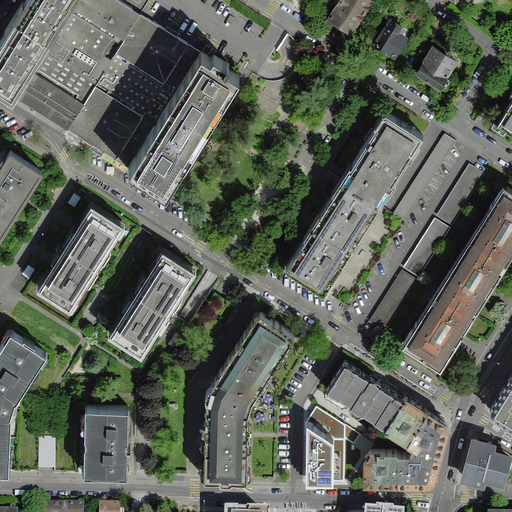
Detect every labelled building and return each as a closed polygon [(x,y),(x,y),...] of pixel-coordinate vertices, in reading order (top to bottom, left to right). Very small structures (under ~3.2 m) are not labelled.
[(49,36),(70,5),(72,0),(24,0),(15,15),(49,36)] [(140,14),(118,0),(72,0),(70,5),(116,34),(124,39),(140,14)] [(352,0),(338,0),(329,16),(354,32),(368,10),(352,0)] [(352,0),(368,10),(374,0),(352,0)] [(70,5),(49,36),(13,94),(68,128),(104,71),(105,71),(97,66),(116,34),(70,5)] [(140,14),(124,39),(105,71),(104,71),(68,128),(68,129),(129,167),(155,125),(165,109),(171,101),(186,76),(202,51),(141,13),(140,14)] [(442,21),(431,14),(422,28),(433,35),(442,21)] [(13,94),(49,36),(15,15),(0,39),(0,86),(13,95),(13,94)] [(393,16),(376,44),(397,57),(410,35),(401,30),(405,23),(393,16)] [(124,39),(116,34),(97,66),(105,71),(124,39)] [(460,58),(434,42),(416,71),(443,87),(444,84),(449,76),(460,58)] [(211,57),(202,51),(186,76),(225,100),(240,75),(227,67),(211,57)] [(214,53),(211,57),(227,67),(230,63),(214,53)] [(225,100),(186,76),(171,101),(208,124),(225,100)] [(452,78),(449,76),(444,84),(447,86),(450,86),(453,80),(452,78)] [(511,99),(511,101),(497,121),(511,130),(511,99)] [(208,124),(171,101),(165,109),(155,125),(193,149),(208,124)] [(423,135),(388,112),(369,141),(349,173),(343,181),(379,204),(423,135)] [(193,149),(155,125),(129,167),(166,191),(193,149)] [(457,141),(445,133),(393,213),(406,221),(457,141)] [(11,150),(0,166),(0,196),(17,208),(42,169),(11,150)] [(471,165),(440,215),(452,223),(484,173),(471,165)] [(351,248),(379,204),(343,181),(340,186),(315,225),(351,248)] [(511,191),(503,186),(471,238),(506,260),(511,251),(511,191)] [(0,234),(17,208),(0,196),(0,234)] [(94,200),(39,283),(72,304),(126,221),(94,200)] [(449,227),(436,220),(406,267),(419,274),(449,227)] [(351,248),(315,225),(288,268),(324,291),(351,248)] [(506,260),(471,238),(438,290),(474,311),(485,294),(495,278),(506,260)] [(165,246),(111,331),(144,352),(198,267),(165,246)] [(416,279),(404,271),(372,321),(385,328),(416,279)] [(474,311),(438,290),(406,342),(434,360),(442,365),(453,347),(462,331),(474,311)] [(221,313),(229,301),(215,293),(208,305),(221,313)] [(253,318),(237,344),(273,367),(295,332),(261,311),(255,319),(253,318)] [(47,351),(11,329),(0,345),(0,386),(17,397),(47,351)] [(258,390),(273,367),(237,344),(216,377),(258,390)] [(386,425),(404,397),(379,381),(380,380),(371,374),(370,375),(345,359),(327,388),(329,389),(350,402),(350,404),(350,407),(351,409),(357,413),(362,411),(363,410),(375,417),(374,418),(386,425)] [(511,374),(492,405),(491,409),(493,411),(511,423),(511,374)] [(258,390),(216,377),(212,383),(209,385),(207,388),(205,394),(206,399),(206,434),(248,435),(248,410),(252,398),(258,390)] [(17,397),(0,386),(0,413),(11,414),(17,397)] [(350,402),(329,389),(325,394),(326,399),(342,410),(350,407),(350,404),(350,402)] [(408,440),(427,409),(405,395),(404,397),(386,425),(408,440)] [(128,405),(86,405),(85,436),(128,437),(128,405)] [(446,421),(427,409),(408,440),(413,443),(412,447),(439,454),(447,426),(447,423),(446,421)] [(11,414),(0,413),(0,468),(9,469),(11,414)] [(367,429),(363,435),(375,442),(379,436),(367,429)] [(247,477),(248,435),(206,434),(205,476),(247,477)] [(40,465),(56,465),(56,437),(40,436),(40,465)] [(128,437),(85,436),(84,463),(89,468),(89,471),(99,471),(102,473),(106,473),(109,473),(113,472),(122,472),(122,469),(127,464),(128,437)] [(492,443),(475,438),(464,476),(482,481),(484,475),(490,453),(497,455),(497,453),(498,450),(490,448),(492,443)] [(439,454),(412,447),(411,451),(398,450),(398,480),(428,481),(430,480),(432,479),(433,477),(439,454)] [(398,480),(398,450),(397,449),(371,448),(366,456),(366,480),(398,480)] [(508,456),(497,453),(497,455),(490,453),(484,475),(491,477),(492,475),(502,478),(503,475),(509,477),(511,464),(511,459),(507,458),(508,456)]
